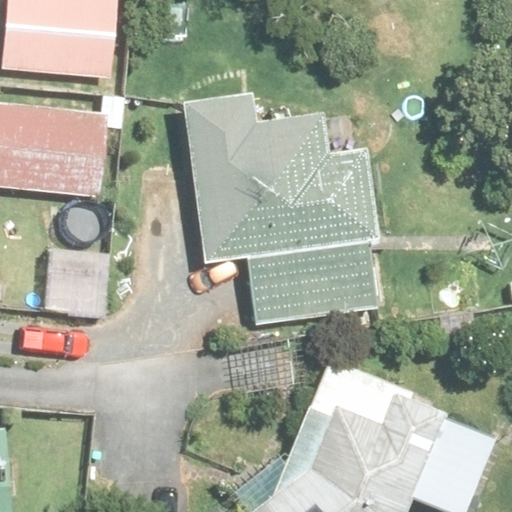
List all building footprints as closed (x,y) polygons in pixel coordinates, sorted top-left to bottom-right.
[(61,22),(0,19),(0,116),(58,118),(61,22)] [(143,304),(191,299),(197,370),(318,360),(312,286),(313,286),(296,127),(125,146),(143,304)] [(45,149),(0,147),(0,238),(41,240),(45,149)] [(57,289),(0,288),(0,358),(55,360),(57,289)] [(427,511),(449,467),(271,395),(223,511),(427,511)]
